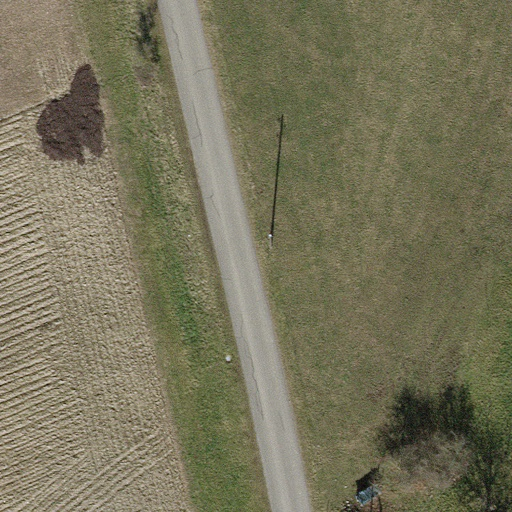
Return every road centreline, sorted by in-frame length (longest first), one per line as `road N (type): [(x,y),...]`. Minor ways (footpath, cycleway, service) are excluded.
road 1 (unclassified): [(293,511),(179,0)]
road 2 (track): [(114,0),(182,297)]
